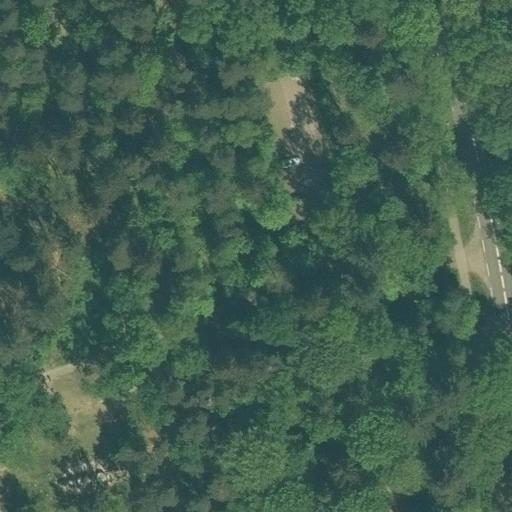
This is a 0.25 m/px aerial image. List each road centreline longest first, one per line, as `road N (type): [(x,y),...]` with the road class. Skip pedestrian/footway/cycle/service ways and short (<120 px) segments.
road 1 (tertiary): [(511,360),(499,263),(431,0)]
road 2 (track): [(337,261),(405,446)]
